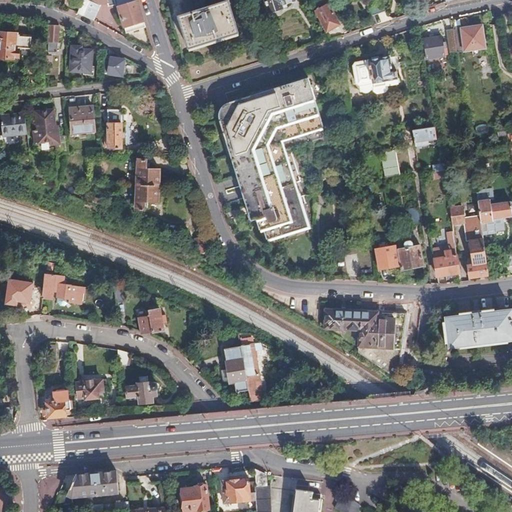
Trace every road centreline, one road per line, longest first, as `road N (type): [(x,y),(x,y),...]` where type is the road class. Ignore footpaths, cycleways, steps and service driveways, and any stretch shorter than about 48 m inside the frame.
road 1 (primary): [(504,404),(26,447)]
road 2 (residential): [(177,94),(220,226),(248,268),(278,283),(428,293)]
road 3 (residential): [(502,0),(177,94)]
road 4 (residential): [(28,473),(254,453)]
road 5 (residential): [(27,335),(47,330),(139,346),(213,406)]
road 6 (residential): [(172,77),(54,14),(0,8)]
road 7 (residential): [(29,426),(213,406)]
